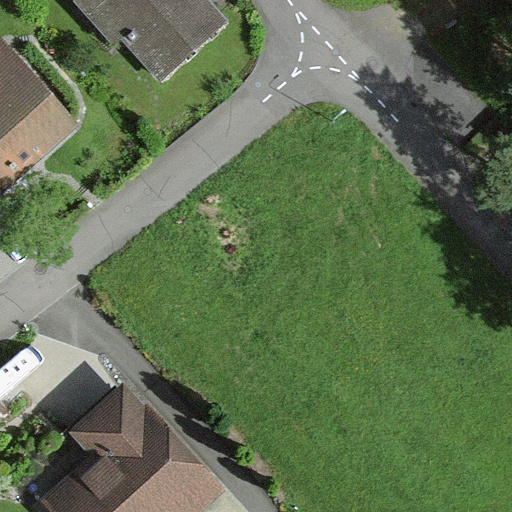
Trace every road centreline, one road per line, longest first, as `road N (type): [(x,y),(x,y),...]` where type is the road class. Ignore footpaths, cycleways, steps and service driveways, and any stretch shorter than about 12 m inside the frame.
road 1 (residential): [(327,45),(0,303)]
road 2 (residential): [(327,45),(511,251)]
